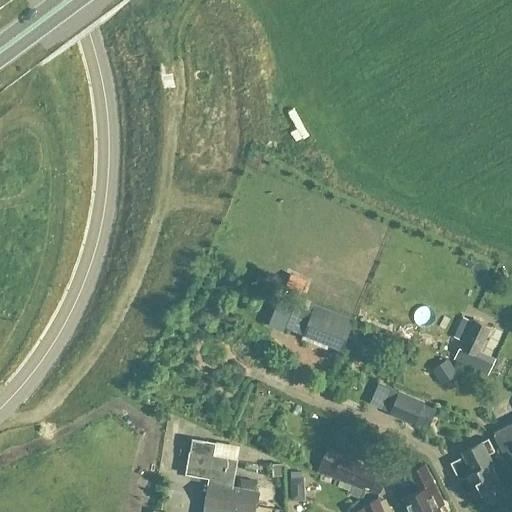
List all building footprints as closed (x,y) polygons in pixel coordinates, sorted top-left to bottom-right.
[(341,350),(352,322),(315,307),(312,313),(303,336),(301,340),(325,350),(327,344),(341,350)] [(490,329),(472,321),(459,348),(477,356),(490,329)] [(422,404),(398,394),(389,415),(413,425),(422,404)] [(511,454),(511,423),(492,434),(502,453),(509,449),(511,454)] [(252,511),(256,491),(232,487),(237,459),(213,455),(215,443),(191,439),(185,475),(209,479),(202,511),(252,511)] [(464,457),(450,464),(458,481),(465,477),(480,504),(503,492),(485,457),(487,456),(493,453),(487,440),(481,443),(461,453),(464,457)] [(384,479),(341,458),(334,474),(378,493),(384,479)] [(424,467),(409,474),(418,492),(403,500),(409,511),(438,511),(437,507),(442,505),(424,467)] [(304,480),(290,480),(290,501),(305,500),(304,480)] [(382,511),(378,500),(362,506),(363,508),(354,511),(382,511)]
